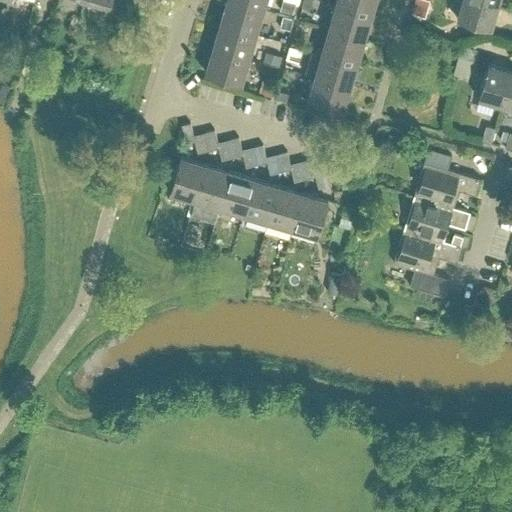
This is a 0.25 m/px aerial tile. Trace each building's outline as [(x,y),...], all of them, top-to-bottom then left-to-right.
[(237,0),(226,0),(220,21),(256,32),(263,8),(237,0)] [(335,0),(335,2),(372,13),(376,0),(335,0)] [(491,27),(498,3),(487,0),(461,0),(457,17),(491,27)] [(335,2),(328,26),(365,37),(372,13),(335,2)] [(220,21),(213,45),(249,56),(256,32),(220,21)] [(328,26),(321,50),(358,61),(365,37),(328,26)] [(205,70),(241,81),(249,56),(213,45),(205,70)] [(321,50),(314,75),(351,86),(358,61),(321,50)] [(478,96),(502,104),(511,69),(511,68),(488,62),(478,96)] [(511,69),(502,104),(511,106),(511,69)] [(306,99),(343,110),(351,86),(314,75),(306,99)] [(271,94),(273,87),(260,83),(258,91),(271,94)] [(275,96),(286,100),(288,91),(277,88),(275,96)] [(180,123),(184,141),(194,139),(196,151),(210,148),(205,130),(192,133),(190,121),(180,123)] [(485,124),(480,139),(489,142),(494,127),(485,124)] [(214,128),(205,130),(210,148),(218,146),(221,158),(234,155),(230,137),(217,140),(214,128)] [(238,136),(230,137),(234,155),(242,154),(245,166),(258,163),(258,162),(254,144),(241,147),(238,136)] [(262,143),(254,144),(258,162),(258,163),(266,161),(269,173),(282,170),(282,169),(278,151),(265,154),(262,143)] [(427,144),(423,158),(413,193),(453,204),(458,187),(475,192),(480,175),(446,165),(450,151),(427,144)] [(286,150),(278,151),(282,169),(282,170),(290,168),(293,180),(307,177),(302,159),(289,162),(286,150)] [(170,191),(195,198),(206,162),(181,155),(170,191)] [(310,157),(302,159),(307,177),(315,175),(310,157)] [(195,198),(219,206),(230,169),(206,162),(195,198)] [(219,206),(244,213),(254,176),(230,169),(219,206)] [(244,213),(268,220),(279,183),(254,176),(244,213)] [(268,220),(292,227),(303,190),(279,183),(268,220)] [(328,197),(303,190),(292,227),(317,234),(328,197)] [(413,193),(403,226),(443,238),(448,220),(465,225),(469,209),(453,204),(413,193)] [(459,243),(450,240),(443,238),(403,226),(393,260),(414,266),(409,283),(444,293),(449,275),(433,271),(438,253),(455,258),(459,243)] [(453,232),(450,240),(459,243),(462,234),(453,232)]
